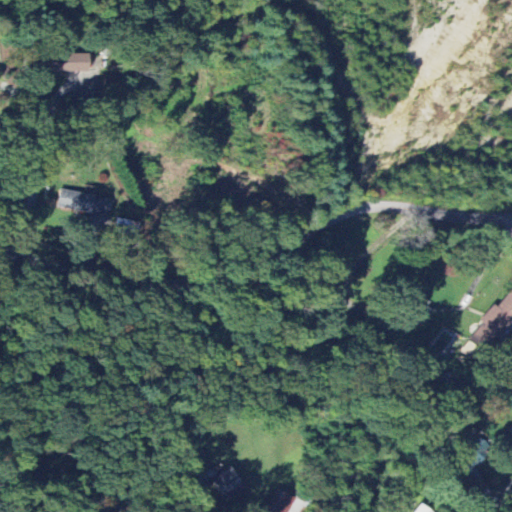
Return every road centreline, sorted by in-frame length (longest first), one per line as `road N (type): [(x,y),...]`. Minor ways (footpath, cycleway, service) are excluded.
road 1 (residential): [(0,252),(97,277),(199,289),(247,280),(364,212),(511,219)]
road 2 (residential): [(117,511),(217,426)]
